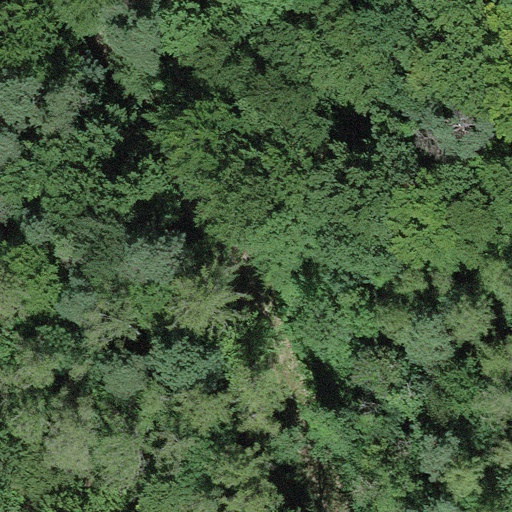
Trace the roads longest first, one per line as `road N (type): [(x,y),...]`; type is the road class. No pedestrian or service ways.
road 1 (track): [(91,0),(242,292),(343,511)]
road 2 (track): [(181,0),(208,137),(213,236)]
